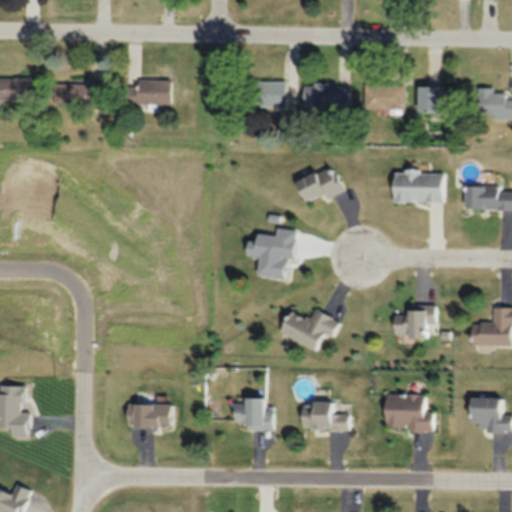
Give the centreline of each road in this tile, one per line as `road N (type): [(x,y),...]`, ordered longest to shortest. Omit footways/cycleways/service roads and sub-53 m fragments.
road 1 (residential): [(0,37),(511,43)]
road 2 (residential): [(511,479),(84,473)]
road 3 (residential): [(0,250),(22,251),(83,320),(84,473)]
road 4 (residential): [(511,256),(360,256)]
